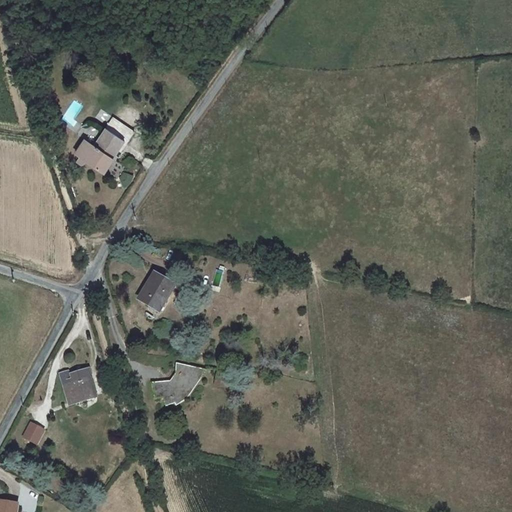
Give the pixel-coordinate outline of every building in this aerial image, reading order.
[(128,143),(137,129),(115,116),(96,145),(86,138),(76,151),(102,170),(111,156),(113,158),(125,141),(128,143)] [(158,304),(175,283),(161,271),(142,291),(158,304)] [(196,384),(212,362),(184,354),(179,364),(178,366),(177,367),(157,371),(159,388),(169,388),(171,396),(184,394),(196,384)] [(234,367),(234,363),(221,360),(218,376),(231,378),(233,371),(232,369),(234,367)] [(96,380),(92,370),(76,375),(77,381),(73,382),(71,375),(64,377),(72,406),(88,401),(87,396),(96,394),(92,381),(96,380)] [(42,433),(31,426),(24,439),(35,446),(42,433)] [(15,511),(16,503),(0,502),(0,511),(15,511)]
